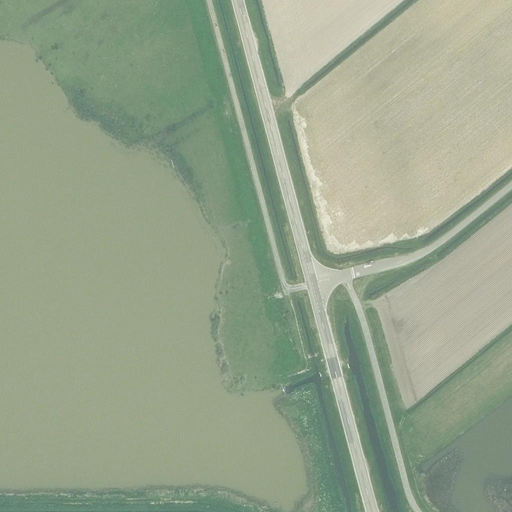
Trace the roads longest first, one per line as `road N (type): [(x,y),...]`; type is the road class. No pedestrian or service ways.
road 1 (tertiary): [(311,284),(237,0)]
road 2 (track): [(0,501),(168,499),(246,511)]
road 3 (tertiary): [(372,511),(311,284)]
road 4 (unclassified): [(311,284),(409,259),(511,184)]
